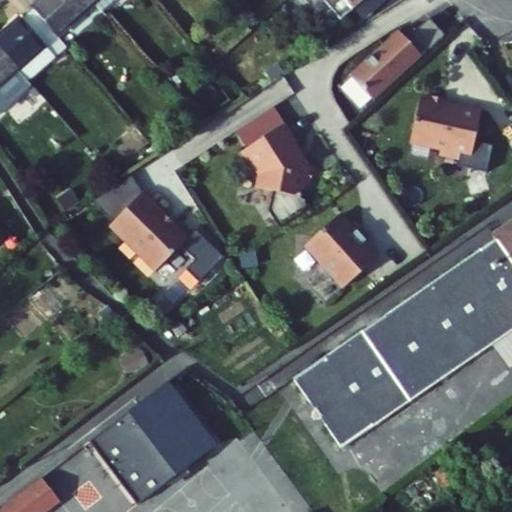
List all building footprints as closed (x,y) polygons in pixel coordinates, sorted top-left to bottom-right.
[(59,0),(50,9),(53,11),(75,37),(113,5),(108,0),(59,0)] [(326,0),(345,21),(357,11),(369,0),(326,0)] [(369,0),(357,11),(364,19),(386,0),(369,0)] [(39,19),(12,42),(37,70),(75,37),(53,11),(41,21),(39,19)] [(462,34),(447,16),(427,33),(426,31),(407,48),(402,42),(368,71),(390,97),(462,34)] [(0,101),(37,70),(12,42),(0,51),(0,101)] [(481,160),(493,110),(470,104),(466,106),(457,104),(458,97),(443,93),(441,100),(437,99),(431,103),(422,137),(453,145),(451,152),(481,160)] [(299,123),(289,107),(268,120),(278,137),(299,123)] [(311,141),(299,123),(278,137),(268,120),(253,130),(264,146),(255,152),(266,168),(271,165),(277,174),(273,188),(308,195),(315,191),(316,183),(323,185),(327,166),(320,165),(306,144),(311,141)] [(178,213),(157,193),(127,225),(174,270),(203,239),(177,214),(178,213)] [(367,230),(352,213),(325,236),(325,246),(337,261),(333,264),(344,278),(349,274),(358,284),(390,257),(376,240),(379,238),(370,228),(367,230)] [(0,251),(14,241),(0,223),(0,251)] [(322,405),(511,266),(511,224),(502,231),(504,235),(299,370),(322,405)] [(511,266),(322,405),(346,442),(511,332),(511,266)] [(151,510),(232,451),(188,392),(107,451),(151,510)] [(77,511),(59,489),(30,511),(77,511)]
